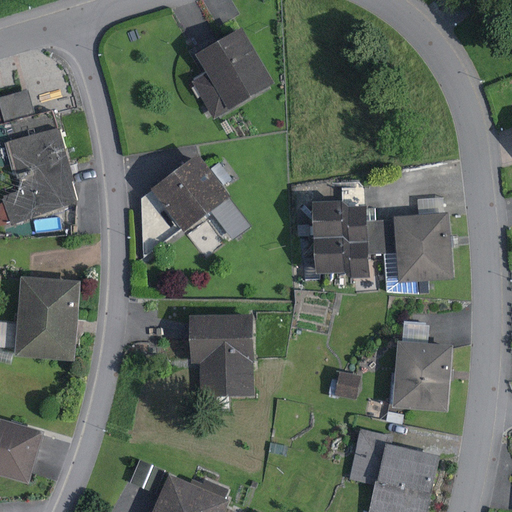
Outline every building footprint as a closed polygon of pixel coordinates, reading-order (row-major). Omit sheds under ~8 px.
[(285,81),(251,28),(210,53),(219,67),(200,79),(225,118),(285,81)] [(87,199),(84,193),(69,129),(65,130),(60,109),(42,113),(36,89),(0,97),(0,126),(0,127),(5,145),(3,145),(11,178),(27,174),(30,187),(10,194),(22,224),(78,202),(86,200),(86,199),(87,199)] [(208,154),(161,189),(194,234),(222,214),(240,239),(260,224),(208,154)] [(404,217),(380,218),(382,239),(383,251),(395,250),(398,290),(426,288),(425,279),(465,276),(461,211),(453,212),(452,195),(425,197),(426,215),(404,216),(404,217)] [(379,198),(325,200),(326,236),(353,235),(360,241),(382,239),(380,218),(379,198)] [(353,235),(326,236),(328,272),(355,270),(361,275),(378,274),(378,269),(384,268),(383,251),(382,239),(360,241),(353,235)] [(84,359),(90,280),(31,276),(25,354),(84,359)] [(409,318),(407,337),(429,340),(431,321),(409,318)] [(209,393),(262,393),(263,319),(203,319),(202,362),(210,362),(209,393)] [(465,347),(410,343),(405,407),(460,412),(465,347)] [(20,351),(1,345),(0,347),(0,357),(16,364),(20,351)] [(368,373),(348,370),(345,394),(365,396),(368,373)] [(53,431),(0,415),(0,467),(39,479),(53,431)] [(400,436),(370,428),(358,477),(381,483),(373,511),(432,511),(447,454),(398,442),(400,436)] [(173,468),(147,459),(140,480),(165,489),(173,468)] [(232,511),(238,499),(179,473),(161,511),(232,511)]
